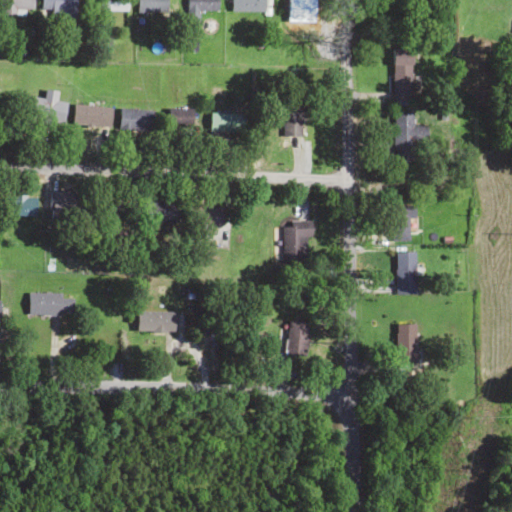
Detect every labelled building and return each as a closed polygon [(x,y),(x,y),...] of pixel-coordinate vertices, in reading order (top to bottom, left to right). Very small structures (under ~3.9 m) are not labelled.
[(0,0),(0,11),(30,12),(30,0),(0,0)] [(75,11),(75,0),(40,0),(41,11),(75,11)] [(126,9),(125,0),(95,0),(96,9),(126,9)] [(166,12),(166,0),(136,0),(137,12),(166,12)] [(216,0),(185,0),(186,23),(198,23),(198,10),(217,10),(216,0)] [(230,0),(231,12),(269,12),(268,0),(230,0)] [(411,48),(393,48),(393,100),(411,100),(411,48)] [(61,123),(66,102),(54,99),(56,91),(44,89),(42,99),(30,96),(26,116),(61,123)] [(111,106),(73,103),(72,124),(109,127),(111,106)] [(150,109),(118,108),(117,130),(150,131),(150,109)] [(299,135),(299,108),(282,108),(282,135),(299,135)] [(412,111),(393,111),(393,159),(410,159),(410,140),(428,140),(428,125),(412,125),(412,111)] [(240,113),(208,113),(208,132),(240,132),(240,113)] [(49,191),(49,224),(77,224),(77,191),(49,191)] [(4,196),(4,215),(34,215),(34,196),(4,196)] [(146,201),(146,222),(177,222),(177,201),(146,201)] [(392,240),(409,241),(409,217),(413,217),(414,204),(393,204),(392,240)] [(281,261),(308,261),(308,223),(281,223),(281,261)] [(395,290),(413,290),(413,252),(395,252),(395,290)] [(26,314),(71,314),(71,292),(26,292),(26,314)] [(173,311),(135,311),(135,333),(173,333),(173,311)] [(282,353),(304,356),(308,321),(286,319),(282,353)] [(416,324),(395,324),(395,365),(416,365),(416,324)]
